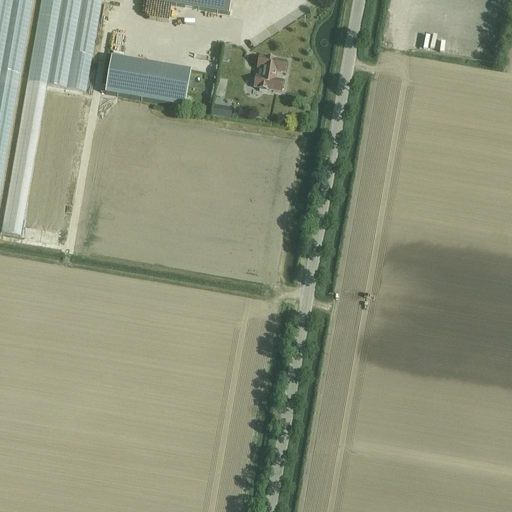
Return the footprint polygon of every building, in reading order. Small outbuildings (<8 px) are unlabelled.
[(0,0),(0,194),(33,0),(0,0)] [(41,0),(1,235),(20,238),(46,87),(86,94),(102,0),(41,0)] [(144,0),(144,2),(229,17),(231,0),(144,0)] [(277,72),(285,74),(286,63),(274,61),(274,59),(267,58),(267,60),(259,58),(258,69),(263,70),(261,79),(256,78),(254,88),(259,89),(259,91),(266,92),(266,91),(281,93),(282,91),(284,92),(285,85),(283,84),(283,82),(275,81),(277,72)] [(102,87),(101,94),(105,95),(185,109),(191,73),(111,59),(106,88),(102,87)]
